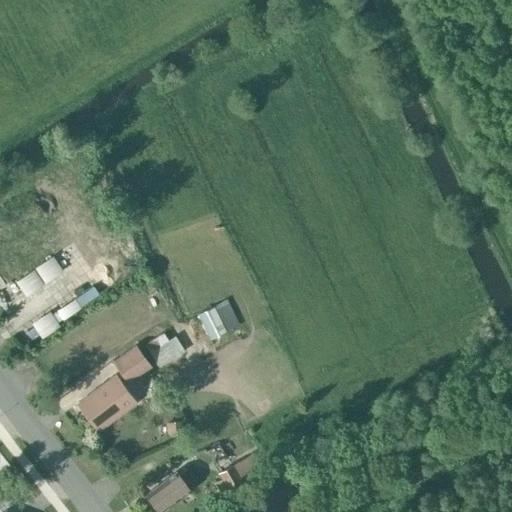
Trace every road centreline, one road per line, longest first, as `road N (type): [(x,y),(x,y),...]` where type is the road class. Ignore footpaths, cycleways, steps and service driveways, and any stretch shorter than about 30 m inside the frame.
road 1 (track): [(511,375),(254,511)]
road 2 (tertiary): [(93,511),(0,390)]
